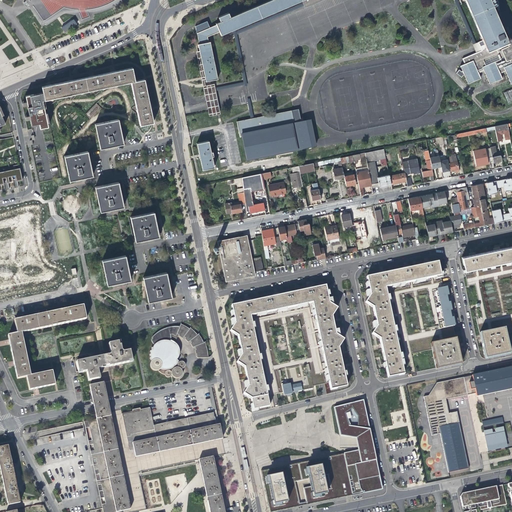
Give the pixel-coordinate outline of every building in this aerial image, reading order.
[(204,77),(204,80),(205,82),(217,79),(210,42),(208,42),(207,37),(219,32),(220,35),(232,30),(235,29),(301,1),(302,0),(269,0),(230,17),(228,12),(218,17),(220,21),(215,23),(216,25),(209,28),(207,22),(195,27),(199,44),(198,45),(200,55),(201,62),(204,77)] [(302,0),(301,1),(302,3),(304,6),(305,8),(323,0),(302,0)] [(453,0),(473,45),(476,44),(457,0),(453,0)] [(460,66),(462,71),(464,75),(468,84),(480,79),(478,73),(483,70),(489,83),(501,78),(499,73),(505,71),(511,84),(511,83),(511,39),(511,40),(507,42),(504,34),(489,0),(465,0),(482,41),(486,49),(481,51),(476,53),(462,59),(465,64),(460,66)] [(302,3),(236,31),(237,34),(304,6),(302,3)] [(75,20),(62,28),(66,33),(78,25),(75,20)] [(234,36),(243,82),(244,85),(246,94),(251,119),(254,118),(249,93),(247,85),(237,35),(234,36)] [(473,46),(476,53),(481,51),(479,43),(476,44),(473,45),(473,46)] [(200,62),(201,62),(200,55),(196,56),(201,80),(205,101),(208,117),(220,114),(217,99),(216,90),(215,88),(215,84),(204,86),(203,80),(204,80),(204,77),(203,77),(200,62)] [(135,79),(132,68),(114,72),(93,76),(87,78),(90,91),(131,82),(135,81),(135,79)] [(90,91),(87,78),(70,81),(49,86),(42,87),(43,93),(45,101),(90,91)] [(144,80),(135,81),(131,82),(140,126),(147,124),(153,123),(150,109),(146,87),(144,80)] [(243,82),(215,88),(216,90),(244,85),(243,82)] [(45,101),(43,93),(34,95),(33,95),(26,96),(27,102),(28,106),(28,107),(27,107),(29,116),(30,120),(31,126),(39,124),(40,129),(48,127),(47,123),(43,101),(45,101)] [(299,109),(254,118),(251,119),(236,122),(239,137),(242,137),(246,160),(316,146),(311,120),(301,122),(299,109)] [(111,146),(123,144),(120,130),(118,120),(95,124),(100,149),(111,146)] [(507,124),(494,127),(495,130),(498,145),(501,144),(498,131),(502,130),(505,129),(507,139),(510,139),(507,129),(508,129),(507,124)] [(213,157),(214,156),(213,152),(212,153),(209,142),(197,144),(199,156),(202,171),(215,168),(213,157)] [(491,154),(492,157),(493,162),(498,161),(501,160),(500,152),(496,153),(495,147),(490,148),(491,154)] [(488,163),(489,169),(494,168),(493,162),(492,157),(489,157),(489,160),(488,161),(486,148),(477,150),(477,148),(472,149),(476,166),(479,165),(488,163)] [(372,188),(379,187),(377,177),(375,167),(373,161),(380,159),(381,163),(386,162),(383,149),(364,153),(365,156),(369,175),(370,179),(371,185),(371,186),(372,188)] [(430,175),(431,181),(434,180),(432,169),(429,158),(428,150),(424,151),(426,165),(422,166),(423,169),(421,170),(423,177),(426,176),(430,175)] [(68,176),(69,181),(93,176),(88,152),(64,156),(68,176)] [(453,171),(455,170),(459,169),(456,154),(451,155),(451,157),(449,157),(451,171),(453,171)] [(341,164),(353,161),(352,156),(340,158),(341,162),(341,164)] [(429,158),(432,169),(437,168),(441,168),(441,165),(439,157),(439,156),(429,158)] [(447,157),(443,158),(443,156),(439,157),(441,165),(443,164),(444,172),(445,172),(447,172),(447,173),(450,173),(447,157)] [(314,167),(341,162),(340,158),(313,163),(314,167)] [(408,161),(402,162),(405,173),(405,174),(410,173),(413,173),(413,174),(420,172),(417,159),(408,161)] [(314,171),(314,167),(313,163),(298,166),(300,174),(314,171)] [(335,179),(344,177),(343,174),(341,164),(338,165),(339,169),(333,170),(335,179)] [(302,186),(300,174),(298,166),(286,169),(286,172),(292,171),(294,170),(295,173),(293,174),(290,174),(292,188),(295,187),(302,186)] [(23,180),(20,168),(10,170),(13,182),(18,181),(19,181),(23,180)] [(1,172),(3,184),(8,183),(9,183),(13,182),(10,170),(1,172)] [(351,173),(343,174),(344,177),(346,186),(351,185),(358,183),(358,182),(357,178),(356,174),(353,175),(353,173),(351,174),(351,173)] [(405,173),(389,176),(391,184),(400,182),(406,181),(406,178),(405,174),(405,173)] [(251,179),(262,177),(261,174),(241,178),(242,182),(242,183),(252,181),(251,179)] [(357,178),(358,182),(358,183),(360,195),(363,195),(362,187),(365,186),(371,185),(370,179),(369,175),(357,178)] [(389,175),(377,177),(379,187),(386,185),(391,184),(389,176),(389,175)] [(492,182),(486,183),(488,195),(497,193),(496,188),(504,186),(505,191),(511,189),(511,184),(511,181),(511,178),(505,179),(492,182)] [(275,195),(285,194),(284,182),(268,185),(270,196),(275,195)] [(95,188),(100,212),(124,207),(118,183),(95,188)] [(320,199),(317,183),(311,184),(313,190),(310,190),(311,200),(315,200),(320,199)] [(482,184),(477,185),(479,197),(480,199),(480,200),(483,215),(483,218),(483,219),(484,220),(485,225),(494,223),(493,217),(488,218),(487,211),(486,211),(484,198),(485,198),(483,190),(482,184)] [(469,200),(471,207),(473,217),(476,216),(476,217),(473,218),(474,222),(474,224),(475,227),(485,225),(484,220),(479,221),(478,216),(483,215),(480,200),(480,199),(479,197),(477,185),(472,186),(473,192),(475,199),(469,200)] [(471,208),(471,207),(469,200),(467,192),(467,189),(462,191),(460,191),(460,188),(455,189),(456,192),(457,197),(458,203),(460,211),(471,208)] [(250,190),(243,191),(243,193),(245,203),(252,202),(250,190)] [(432,194),(434,204),(446,201),(444,191),(438,193),(432,194)] [(239,204),(245,203),(243,193),(238,194),(237,194),(239,204),(231,206),(230,203),(224,204),(225,213),(229,213),(231,212),(231,213),(241,211),(239,204)] [(425,195),(420,196),(422,206),(434,204),(432,194),(425,195)] [(422,206),(420,196),(417,197),(413,197),(408,199),(410,209),(411,209),(413,218),(414,218),(415,220),(420,219),(420,217),(422,217),(420,207),(422,206)] [(460,212),(460,211),(458,203),(457,197),(453,198),(453,201),(454,204),(452,204),(454,216),(450,217),(452,225),(454,224),(455,228),(460,227),(459,223),(461,223),(459,215),(457,215),(456,213),(460,212)] [(263,203),(248,206),(249,213),(255,212),(264,210),(263,203)] [(500,210),(492,212),(494,223),(500,222),(511,219),(511,207),(508,208),(509,213),(501,215),(500,210)] [(398,211),(393,212),(395,225),(397,236),(399,242),(403,241),(403,237),(401,227),(400,224),(400,222),(399,218),(398,211)] [(130,217),(135,241),(159,236),(153,212),(130,217)] [(349,214),(348,214),(347,214),(345,215),(341,215),(343,224),(344,224),(344,225),(350,224),(351,224),(349,214)] [(305,219),(297,221),(298,223),(299,229),(303,228),(304,232),(310,231),(309,227),(307,227),(306,224),(305,219)] [(353,222),(355,240),(366,238),(364,221),(353,222)] [(438,224),(440,234),(447,233),(453,232),(451,222),(438,224)] [(299,229),(298,223),(284,226),(287,238),(291,237),(290,236),(297,234),(296,233),(300,232),(299,229)] [(403,237),(415,234),(414,228),(413,224),(401,227),(403,237)] [(440,234),(438,224),(426,227),(428,236),(437,235),(440,234)] [(329,227),(325,228),(327,240),(339,237),(336,225),(329,227)] [(382,239),(397,236),(395,225),(380,229),(382,239)] [(279,239),(286,237),(284,226),(277,228),(279,237),(279,239)] [(280,246),(279,239),(279,237),(274,238),(272,228),(261,230),(262,235),(262,236),(265,235),(267,246),(275,244),(276,246),(280,246)] [(217,241),(225,278),(254,272),(262,270),(259,257),(251,259),(248,241),(246,235),(217,241)] [(312,247),(313,251),(316,251),(316,254),(317,259),(325,257),(325,254),(324,250),(320,250),(319,245),(312,247)] [(510,261),(511,260),(511,253),(511,246),(499,249),(499,247),(496,247),(492,248),(493,250),(477,253),(480,267),(481,269),(486,268),(485,266),(489,265),(489,267),(494,266),(494,264),(505,262),(505,264),(510,263),(510,261)] [(469,269),(480,267),(477,253),(475,254),(474,252),(471,253),(468,253),(468,255),(462,257),(464,268),(462,268),(463,273),(470,271),(469,269)] [(102,260),(107,284),(119,282),(130,279),(125,255),(102,260)] [(436,278),(443,277),(442,272),(440,273),(437,262),(430,263),(430,261),(427,262),(423,263),(424,264),(417,266),(420,280),(420,282),(425,281),(424,279),(436,276),(436,278)] [(415,283),(420,282),(420,280),(417,266),(410,267),(410,265),(406,266),(403,267),(403,269),(394,271),(397,285),(399,284),(399,286),(404,285),(404,283),(415,281),(415,283)] [(396,285),(397,285),(394,271),(386,272),(385,270),(382,271),(378,272),(379,274),(366,277),(367,282),(365,283),(366,287),(368,287),(376,285),(377,289),(386,287),(391,286),(391,288),(396,287),(396,285)] [(143,277),(148,301),(158,299),(171,296),(166,272),(143,277)] [(255,275),(254,272),(225,278),(225,281),(238,279),(255,275)] [(443,327),(455,324),(454,321),(453,317),(452,313),(451,306),(450,302),(450,301),(449,297),(448,291),(447,287),(447,286),(446,287),(445,284),(443,285),(443,287),(437,288),(437,290),(435,291),(438,302),(440,302),(441,306),(439,306),(441,317),(443,317),(444,321),(442,321),(443,327)] [(375,321),(392,318),(388,300),(390,300),(389,294),(387,295),(386,287),(377,289),(376,285),(368,287),(369,290),(365,291),(367,296),(367,298),(364,302),(372,308),(375,321)] [(319,297),(327,296),(329,295),(328,291),(326,291),(325,286),(312,288),(312,286),(305,287),(306,290),(298,291),(302,305),(302,307),(307,306),(306,304),(312,303),(320,301),(319,297)] [(280,295),(279,293),(276,293),(276,296),(279,309),(280,312),(286,310),(286,308),(297,306),(297,308),(302,307),(302,305),(298,291),(280,295)] [(276,312),(280,312),(279,309),(276,296),(276,293),(272,294),(273,297),(257,300),(260,313),(261,316),(266,315),(265,312),(276,310),(276,312)] [(315,317),(319,334),(334,330),(331,316),(337,308),(333,306),(331,298),(328,299),(327,296),(319,297),(320,301),(312,303),(314,311),(312,311),(313,317),(315,317)] [(256,317),(261,316),(260,313),(257,300),(252,301),(251,298),(242,300),(243,303),(231,305),(232,311),(230,311),(232,316),(233,316),(241,314),(241,317),(250,315),(255,314),(256,317)] [(17,333),(21,332),(86,318),(83,305),(71,308),(49,312),(23,318),(14,320),(17,333)] [(252,323),(250,315),(241,317),(241,314),(233,316),(234,319),(231,320),(232,327),(230,331),(238,336),(240,345),(256,342),(253,329),(255,328),(254,323),(252,323)] [(380,339),(382,351),(398,348),(395,332),(397,331),(395,326),(394,326),(392,318),(375,321),(372,322),(373,325),(374,329),(371,334),(380,339)] [(178,336),(179,337),(183,338),(184,337),(185,338),(185,339),(185,340),(188,342),(189,342),(190,341),(191,342),(190,343),(191,344),(193,347),(194,347),(195,347),(196,348),(195,349),(195,350),(196,354),(197,358),(198,359),(202,359),(207,359),(207,354),(206,352),(206,351),(206,350),(205,348),(205,347),(205,346),(204,344),(204,343),(202,344),(202,343),(202,342),(201,342),(201,341),(201,340),(200,340),(200,339),(199,338),(199,337),(198,336),(196,336),(196,335),(195,334),(194,333),(193,332),(192,331),(191,330),(190,329),(189,330),(188,330),(187,329),(186,329),(185,328),(184,328),(184,327),(183,326),(182,326),(181,326),(180,327),(179,326),(178,326),(177,326),(176,326),(175,326),(174,326),(173,326),(172,326),(171,327),(170,327),(169,327),(168,327),(167,328),(166,328),(165,328),(164,329),(163,329),(162,330),(161,330),(160,331),(159,332),(158,332),(158,333),(157,333),(156,334),(155,334),(154,335),(154,336),(153,336),(152,337),(153,338),(152,339),(153,340),(155,344),(153,347),(151,347),(151,348),(151,349),(151,350),(150,350),(150,351),(150,352),(150,353),(151,353),(151,354),(150,354),(150,356),(151,358),(150,359),(152,362),(152,363),(151,363),(151,364),(151,365),(151,366),(151,367),(152,368),(152,369),(153,369),(153,370),(154,370),(155,370),(155,371),(156,371),(157,371),(157,370),(158,370),(158,371),(159,371),(159,372),(160,372),(161,373),(162,373),(162,374),(163,374),(164,374),(165,374),(165,375),(165,376),(166,376),(167,377),(168,377),(169,377),(170,377),(171,377),(171,376),(172,376),(172,375),(172,376),(173,376),(173,377),(174,377),(174,378),(175,378),(176,378),(176,379),(177,379),(178,379),(179,379),(179,378),(180,378),(181,378),(181,377),(182,377),(182,376),(183,375),(183,374),(183,373),(183,372),(183,371),(182,371),(182,370),(181,369),(182,369),(183,369),(183,368),(184,368),(185,368),(185,367),(186,366),(186,365),(186,364),(185,364),(185,363),(185,362),(184,362),(183,362),(182,362),(181,362),(181,363),(180,363),(178,362),(179,361),(179,360),(179,359),(180,358),(180,357),(180,356),(180,355),(180,354),(180,353),(180,352),(179,352),(179,351),(179,350),(178,349),(178,348),(177,347),(177,346),(176,346),(176,345),(175,345),(175,344),(174,344),(174,343),(173,343),(172,343),(172,342),(172,341),(173,341),(173,340),(173,339),(173,338),(173,337),(173,336),(173,335),(172,334),(174,334),(174,335),(174,336),(176,336),(177,335),(177,334),(179,335),(178,336)] [(510,353),(506,334),(504,327),(479,333),(481,339),(482,346),(484,358),(490,357),(507,354),(510,353)] [(340,337),(338,329),(334,330),(319,334),(320,342),(318,342),(320,348),(322,348),(325,365),(341,362),(338,347),(340,345),(344,340),(340,337)] [(31,376),(21,332),(17,333),(8,335),(11,348),(15,370),(17,379),(26,377),(31,376)] [(458,350),(457,344),(456,338),(431,343),(432,349),(436,368),(441,367),(461,363),(458,350)] [(90,381),(101,378),(99,369),(134,361),(131,350),(125,352),(123,350),(121,340),(109,343),(112,353),(110,355),(78,362),(80,372),(88,371),(90,381)] [(259,355),(256,342),(240,345),(240,350),(237,351),(239,358),(236,362),(240,364),(244,367),(246,378),(262,374),(260,361),(262,361),(260,355),(259,355)] [(398,348),(382,351),(385,363),(384,363),(383,363),(383,366),(384,368),(386,368),(387,377),(404,374),(402,366),(404,365),(403,359),(401,360),(401,359),(403,358),(401,353),(399,353),(398,348)] [(343,372),(341,362),(325,365),(326,369),(324,370),(325,375),(327,375),(327,376),(326,376),(327,382),(329,381),(330,390),(347,386),(345,377),(347,376),(346,374),(346,371),(343,372)] [(511,376),(511,367),(471,375),(475,393),(476,396),(479,396),(477,387),(480,386),(480,383),(492,381),(492,384),(491,384),(492,386),(494,389),(496,390),(499,391),(502,391),(505,390),(507,388),(508,385),(509,382),(509,380),(508,377),(511,376)] [(52,372),(31,376),(26,377),(29,390),(39,388),(55,384),(52,372)] [(265,387),(262,374),(246,378),(247,381),(244,382),(245,389),(245,391),(243,393),(251,399),(252,404),(250,404),(252,412),(258,411),(258,409),(269,406),(266,392),(268,392),(268,389),(267,386),(265,387)] [(475,393),(471,375),(462,377),(466,395),(470,394),(475,393)] [(505,390),(502,391),(511,388),(511,376),(508,377),(509,380),(509,382),(508,385),(507,388),(505,390)] [(462,377),(435,383),(426,396),(422,397),(430,436),(440,434),(448,472),(469,467),(459,422),(447,425),(441,400),(466,395),(462,377)] [(477,387),(479,396),(502,391),(499,391),(496,390),(494,389),(492,386),(491,384),(492,384),(492,381),(480,383),(480,386),(477,387)] [(90,385),(93,399),(99,398),(107,396),(104,382),(90,385)] [(292,393),(293,392),(292,385),(290,386),(290,384),(288,384),(287,383),(282,384),(284,395),(287,395),(288,397),(289,397),(292,396),(291,394),(292,394),(292,393)] [(295,392),(296,394),(297,394),(299,394),(298,391),(302,390),(301,383),(292,385),(293,392),(295,392)] [(358,450),(344,453),(347,468),(353,496),(366,493),(365,487),(368,487),(382,486),(375,452),(364,400),(355,402),(356,408),(353,410),(352,407),(351,403),(335,407),(340,435),(356,438),(359,438),(362,449),(358,450)] [(135,449),(135,450),(135,452),(218,434),(216,424),(213,412),(154,425),(150,407),(141,409),(140,407),(133,409),(133,411),(128,412),(123,413),(130,450),(135,449)] [(111,413),(110,408),(96,411),(96,414),(106,412),(126,509),(130,508),(129,501),(125,483),(121,462),(120,459),(119,454),(117,443),(111,413)] [(103,511),(110,511),(126,509),(106,412),(96,414),(84,416),(103,511)] [(482,421),(483,427),(504,423),(502,417),(482,421)] [(192,444),(197,443),(202,442),(213,440),(223,438),(220,424),(216,424),(218,434),(135,452),(136,456),(141,455),(164,450),(192,444)] [(508,448),(503,428),(483,432),(486,443),(487,453),(508,448)] [(197,443),(201,459),(206,458),(202,442),(197,443)] [(0,459),(10,458),(8,446),(0,447),(0,459)] [(120,459),(136,456),(135,452),(135,450),(119,454),(120,459)] [(313,460),(261,470),(268,502),(270,511),(275,511),(287,509),(292,509),(291,507),(294,507),(294,508),(301,507),(296,486),(294,486),(294,482),(295,482),(310,479),(312,478),(312,482),(311,483),(311,486),(304,488),(307,503),(307,505),(310,505),(334,500),(334,498),(335,498),(336,498),(336,499),(353,496),(347,468),(344,453),(315,459),(316,460),(313,461),(313,460)] [(220,489),(213,457),(206,458),(201,459),(199,460),(202,474),(207,499),(210,511),(224,511),(221,494),(220,489)] [(0,459),(0,466),(3,482),(15,480),(13,472),(14,468),(15,464),(11,463),(10,458),(0,459)] [(3,482),(8,505),(20,502),(18,495),(21,487),(19,487),(17,487),(15,480),(3,482)] [(506,504),(501,485),(462,493),(459,496),(461,507),(467,506),(467,508),(467,509),(480,507),(480,509),(506,504)]
